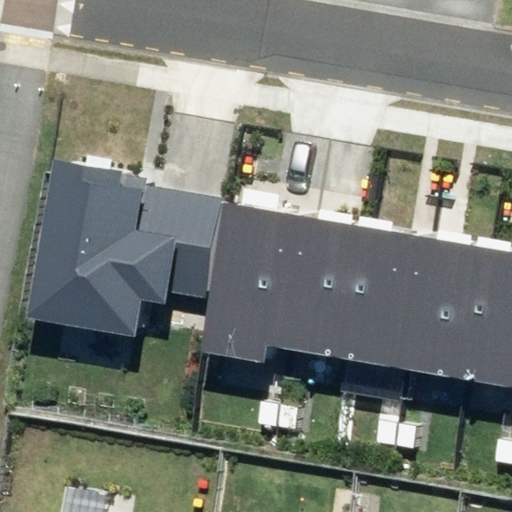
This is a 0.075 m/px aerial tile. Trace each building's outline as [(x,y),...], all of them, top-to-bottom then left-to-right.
[(142,174),(56,159),(29,319),(138,337),(145,295),(203,305),(220,202),(139,189),(142,174)] [(290,351),(312,217),(243,206),(217,357),(287,368),(290,351)] [(370,227),(312,217),(290,351),(348,361),(370,227)] [(370,227),(348,361),(409,371),(409,370),(431,238),(370,227)] [(492,249),(431,238),(409,370),(470,380),(492,249)] [(511,252),(492,249),(470,380),(511,387),(511,252)]
